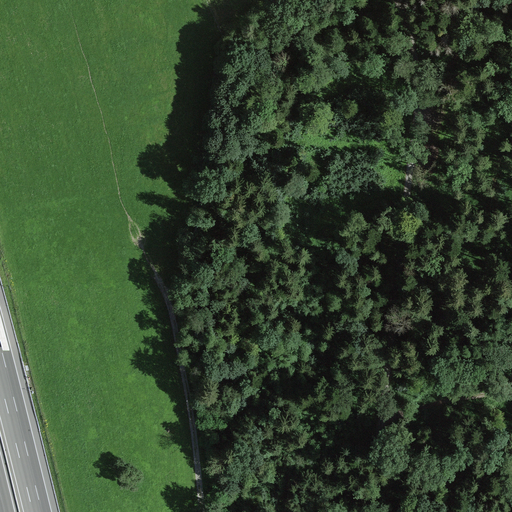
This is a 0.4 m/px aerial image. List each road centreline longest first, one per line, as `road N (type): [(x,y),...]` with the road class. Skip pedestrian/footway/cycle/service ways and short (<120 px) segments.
road 1 (track): [(372,511),(417,96),(397,0)]
road 2 (track): [(113,194),(170,303),(204,511)]
road 3 (motorway): [(38,511),(0,362)]
road 4 (track): [(384,423),(511,375)]
